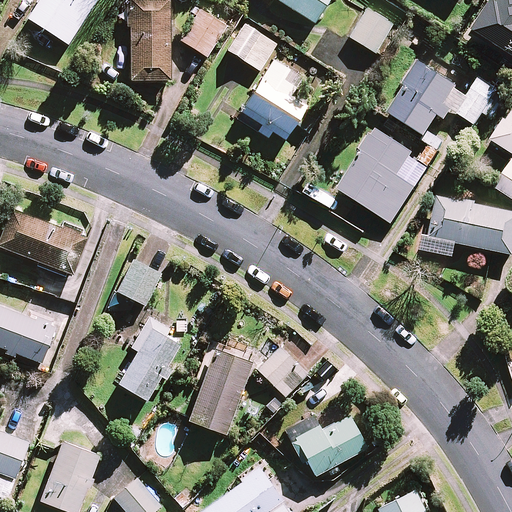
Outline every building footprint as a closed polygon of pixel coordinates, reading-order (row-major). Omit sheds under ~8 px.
[(96,0),(39,0),(27,19),(67,45),(96,0)] [(168,0),(129,0),(130,81),(169,81),(168,0)] [(327,0),(269,0),(271,1),(271,0),(275,0),(313,24),(327,0)] [(511,0),(502,0),(499,5),(493,1),(473,31),(511,57),(511,0)] [(392,25),(365,8),(347,36),(374,54),(392,25)] [(226,26),(200,10),(180,41),(206,57),(206,58),(226,26)] [(259,34),(242,23),(225,51),(242,61),(259,34)] [(259,34),(242,61),(259,72),(276,45),(259,34)] [(301,78),(273,60),(244,106),(287,134),(305,106),(289,96),(301,78)] [(445,121),(452,111),(445,107),(455,90),(457,87),(417,61),(402,85),(405,87),(388,114),(425,138),(438,117),(445,121)] [(455,90),(445,107),(457,115),(468,99),(455,90)] [(490,101),(473,91),(468,99),(457,115),(474,126),(490,101)] [(287,134),(244,106),(235,119),(267,139),(271,133),(283,140),(287,134)] [(511,154),(511,112),(506,121),(504,120),(490,141),(511,154)] [(413,154),(376,130),(337,191),(374,214),(398,176),(413,154)] [(511,163),(495,189),(511,199),(511,163)] [(398,176),(374,214),(392,225),(416,187),(398,176)] [(511,213),(438,198),(429,239),(493,252),(511,256),(511,213)] [(15,212),(0,250),(76,278),(91,240),(86,239),(88,234),(67,226),(65,231),(15,212)] [(149,308),(165,277),(137,263),(120,296),(149,310),(149,308)] [(1,307),(0,309),(0,350),(10,354),(8,357),(18,361),(19,358),(45,367),(60,330),(1,307)] [(141,355),(155,331),(170,341),(174,334),(152,321),(134,352),(141,355)] [(171,370),(184,349),(170,341),(155,331),(141,355),(121,388),(151,405),(165,380),(170,383),(176,373),(171,370)] [(260,373),(289,402),(312,379),(283,350),(260,373)] [(230,438),(256,366),(218,353),(192,425),(194,426),(230,438)] [(318,479),(370,451),(352,418),(325,433),(322,429),(298,442),(318,479)] [(33,445),(0,433),(0,475),(19,483),(33,445)] [(103,459),(66,445),(43,504),(64,511),(82,511),(90,492),(92,493),(97,482),(94,481),(103,459)] [(207,511),(274,511),(287,504),(264,472),(207,511)] [(141,482),(117,502),(125,511),(161,511),(165,509),(141,482)] [(380,511),(379,511),(427,511),(418,493),(380,511)]
